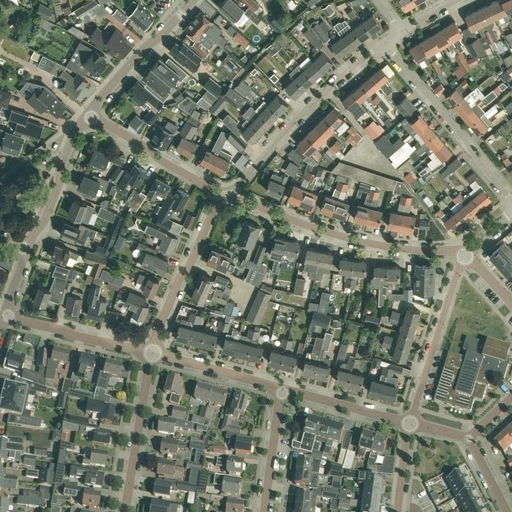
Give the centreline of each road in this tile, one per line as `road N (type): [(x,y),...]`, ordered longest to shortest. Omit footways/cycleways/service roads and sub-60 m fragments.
road 1 (residential): [(464,253),(374,245),(232,197)]
road 2 (residential): [(232,197),(287,131),(378,53)]
road 3 (residential): [(378,53),(455,127),(511,203)]
road 4 (residential): [(407,425),(464,253)]
road 5 (residential): [(151,354),(221,195)]
road 6 (residential): [(123,511),(151,354)]
road 7 (residential): [(221,195),(87,113)]
road 8 (residential): [(87,113),(193,0)]
road 9 (residential): [(151,354),(1,316)]
road 10 (residential): [(26,249),(87,113)]
road 11 (residential): [(280,388),(151,354)]
road 12 (residential): [(407,425),(280,388)]
road 13 (residential): [(265,511),(280,388)]
